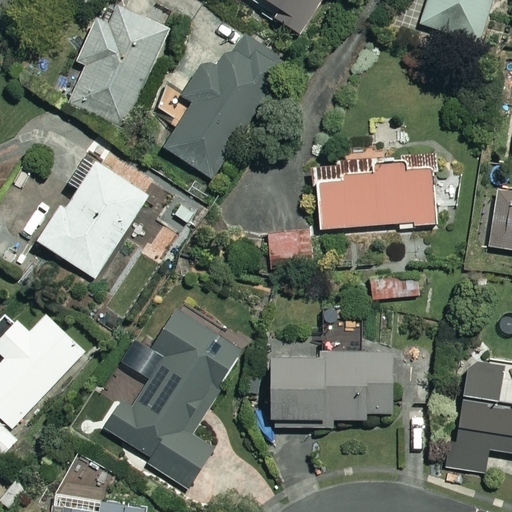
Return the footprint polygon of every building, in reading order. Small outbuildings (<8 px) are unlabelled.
[(319,0),(262,0),(275,8),(269,18),(298,36),(319,0)] [(494,0),(428,0),(421,25),(480,44),(494,0)] [(170,31),(117,7),(109,26),(96,20),(76,63),(86,68),(69,104),(124,130),(170,31)] [(284,66),(240,38),(217,73),(203,64),(181,97),(193,105),(164,149),(211,179),(284,66)] [(67,184),(77,191),(66,209),(60,206),(37,243),(95,280),(147,197),(84,157),(67,184)] [(405,173),(404,165),(315,168),(317,229),(434,225),(432,172),(405,173)] [(511,194),(498,192),(489,248),(511,251),(511,194)] [(309,266),(307,231),(267,234),(270,269),(309,266)] [(425,302),(424,277),(367,279),(367,303),(425,302)] [(153,350),(130,337),(115,364),(146,382),(132,406),(122,400),(104,430),(153,458),(148,466),(188,489),(213,445),(191,433),(243,342),(179,305),(153,350)] [(319,313),(319,352),(361,352),(361,313),(319,313)] [(0,441),(81,350),(45,317),(29,335),(17,325),(0,343),(0,354),(5,359),(0,364),(0,441)] [(361,352),(319,352),(270,351),(269,425),(333,425),(333,421),(367,421),(367,414),(394,414),(394,405),(428,405),(429,352),(361,352)] [(500,370),(467,365),(452,468),(483,473),(486,451),(511,454),(511,402),(496,401),(500,370)]
